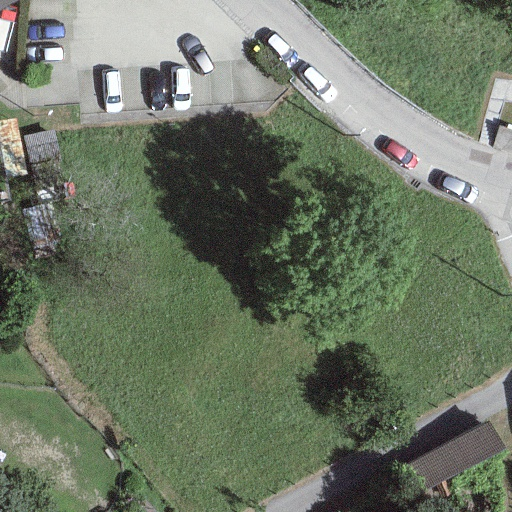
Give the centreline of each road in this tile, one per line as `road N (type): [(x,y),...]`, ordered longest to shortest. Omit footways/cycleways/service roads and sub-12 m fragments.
road 1 (residential): [(511,184),(382,117),(250,0)]
road 2 (track): [(281,511),(511,390)]
road 3 (track): [(509,392),(510,511)]
